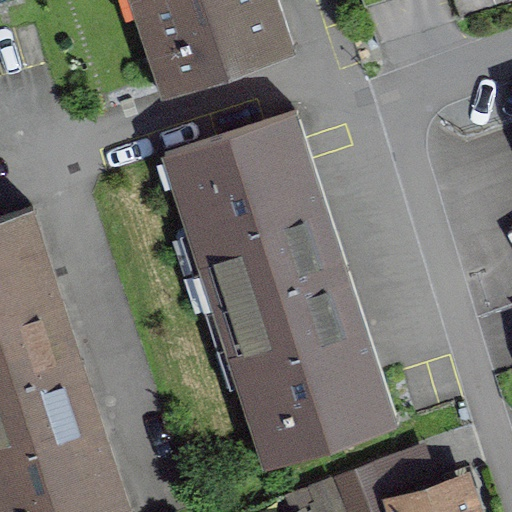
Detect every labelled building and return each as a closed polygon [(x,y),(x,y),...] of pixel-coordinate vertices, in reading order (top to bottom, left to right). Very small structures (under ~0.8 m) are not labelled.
[(164,87),(165,90),(294,47),(277,0),(122,0),(129,20),(141,16),(155,58),(151,59),(161,89),(164,87)] [(164,153),(215,312),(349,269),(298,110),(164,153)] [(0,228),(0,399),(90,370),(39,216),(0,228)] [(215,312),(267,471),(401,428),(349,269),(215,312)] [(0,399),(0,511),(136,511),(90,370),(0,399)] [(493,511),(479,467),(391,496),(396,511),(493,511)]
